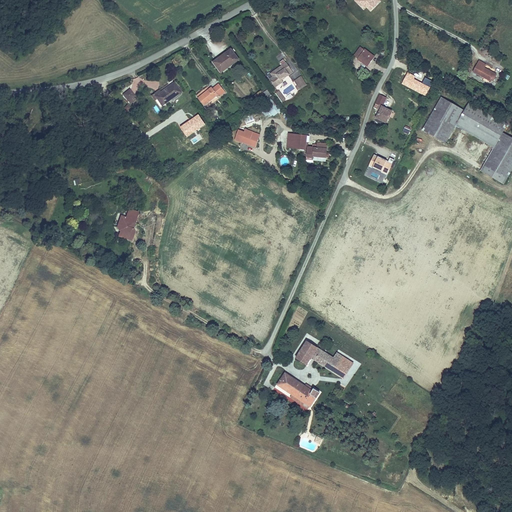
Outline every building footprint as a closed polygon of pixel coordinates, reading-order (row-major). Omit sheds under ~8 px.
[(376,53),(364,43),(356,53),(368,63),(376,53)] [(217,63),(223,72),(240,58),(232,49),(224,55),(225,56),(217,63)] [(286,75),(293,70),(287,61),(276,70),(278,73),(276,74),(271,78),(277,85),(284,80),(282,77),(285,74),(286,75)] [(474,72),(490,81),(492,79),(493,80),(496,75),(484,68),(486,65),(480,62),(474,72)] [(307,82),(302,75),(296,80),(301,87),(307,82)] [(159,95),(166,104),(183,89),(175,80),(163,90),(163,91),(159,95)] [(200,97),(205,104),(218,93),(221,96),(227,92),(220,83),(214,88),(213,86),(200,97)] [(127,94),(130,99),(137,94),(133,89),(127,94)] [(255,94),(261,102),(271,95),(267,89),(262,92),(261,90),(255,94)] [(277,92),(283,100),(286,97),(280,89),(277,92)] [(387,97),(379,93),(373,106),(378,108),(373,119),(380,123),(381,123),(382,123),(383,122),(384,121),(386,122),(391,109),(383,104),(387,97)] [(455,126),(464,111),(441,97),(422,130),(445,144),(455,126)] [(469,102),(464,111),(455,126),(494,148),(502,133),(507,124),(469,102)] [(291,122),(286,114),(282,117),(287,125),(291,122)] [(409,134),(411,127),(405,125),(403,132),(409,134)] [(255,147),(260,133),(245,128),(244,130),(238,128),(234,140),(255,147)] [(286,144),(294,145),(295,131),(288,130),(286,144)] [(295,131),(294,145),(303,146),(305,132),(295,131)] [(511,171),(511,138),(502,133),(494,148),(480,171),(504,185),(511,171)] [(194,146),(198,151),(210,142),(207,138),(200,143),(199,142),(194,146)] [(306,144),(305,152),(311,153),(324,154),(325,141),(316,140),(316,145),(306,144)] [(368,166),(387,174),(394,159),(390,157),(388,160),(374,154),(368,166)] [(167,162),(162,166),(165,170),(171,166),(167,162)] [(129,240),(139,245),(143,237),(143,235),(141,233),(142,231),(144,230),(150,219),(141,214),(137,222),(133,219),(127,230),(128,233),(132,236),(129,240)] [(320,364),(336,374),(346,358),(337,352),(334,357),(307,341),(296,358),(307,365),(311,358),(320,364)] [(320,364),(311,358),(307,365),(316,371),(320,364)] [(354,363),(346,358),(336,374),(345,379),(354,363)] [(360,370),(373,379),(376,375),(363,366),(360,370)] [(366,390),(373,379),(360,370),(353,381),(366,390)] [(277,385),(311,407),(321,393),(314,389),(313,391),(285,373),(277,385)] [(316,435),(314,442),(321,444),(323,437),(316,435)]
